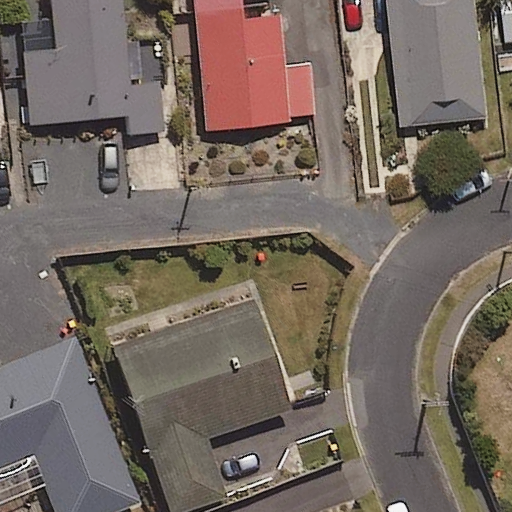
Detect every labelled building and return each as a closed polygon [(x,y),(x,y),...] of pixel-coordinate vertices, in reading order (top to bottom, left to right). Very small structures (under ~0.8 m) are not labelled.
[(133,37),(121,38),(117,0),(47,0),(52,47),(20,50),(27,122),(124,112),(126,132),(161,128),(156,79),(137,81),(133,37)] [(191,0),(203,127),(313,117),(308,63),(281,65),(276,11),(236,15),(234,0),(191,0)] [(488,110),(476,0),(390,0),(403,119),(488,110)] [(511,0),(501,0),(505,37),(511,36),(511,0)] [(203,436),(288,406),(249,295),(109,345),(168,511),(170,511),(223,493),(203,436)] [(54,511),(106,511),(137,500),(72,335),(0,363),(0,464),(31,453),(54,511)]
